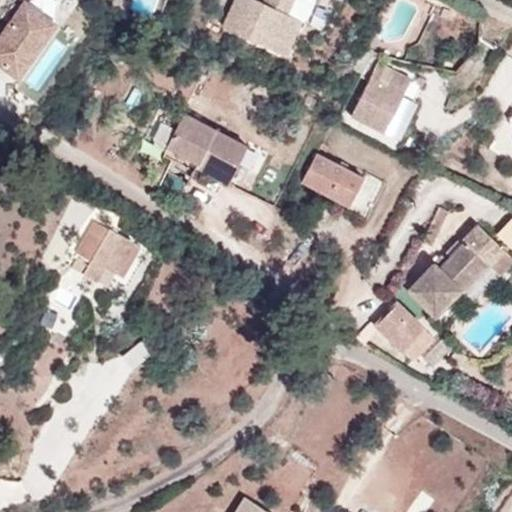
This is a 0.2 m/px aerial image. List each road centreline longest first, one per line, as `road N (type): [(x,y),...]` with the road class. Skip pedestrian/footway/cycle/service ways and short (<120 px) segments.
road 1 (track): [(92,511),(153,489),(219,447),(322,339),(511,438)]
road 2 (unknown): [(20,119),(312,313),(292,370)]
